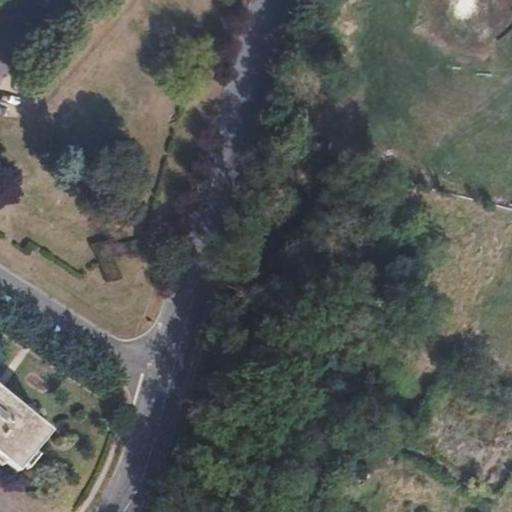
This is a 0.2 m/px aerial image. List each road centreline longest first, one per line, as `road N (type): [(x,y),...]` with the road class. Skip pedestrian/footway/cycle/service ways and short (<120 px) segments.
road 1 (residential): [(166,395),(272,0)]
road 2 (residential): [(0,291),(166,395)]
road 3 (residential): [(114,511),(166,395)]
